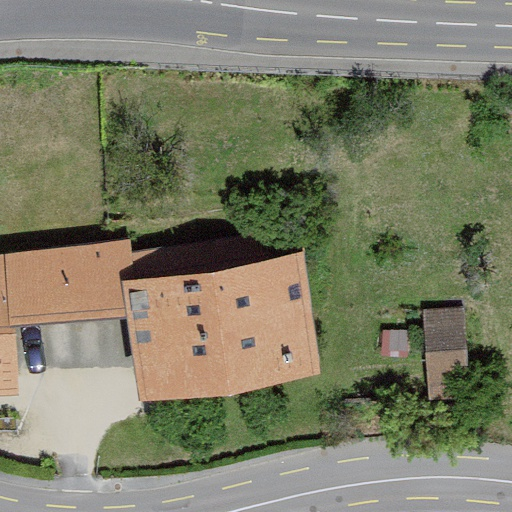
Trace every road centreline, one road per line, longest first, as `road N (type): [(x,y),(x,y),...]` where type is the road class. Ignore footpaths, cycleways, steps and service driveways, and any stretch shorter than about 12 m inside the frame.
road 1 (primary): [(511,24),(209,0)]
road 2 (primary): [(225,511),(410,471),(511,478)]
